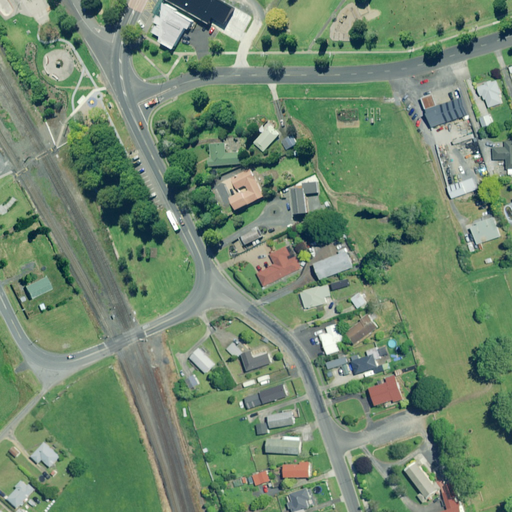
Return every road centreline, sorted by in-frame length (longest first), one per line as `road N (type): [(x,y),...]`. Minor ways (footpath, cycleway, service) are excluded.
road 1 (residential): [(130,107),(206,77),(399,69),(511,36)]
road 2 (secondary): [(0,295),(26,346),(53,361),(89,355),(202,299)]
road 3 (tertiary): [(331,446),(296,354),(224,294)]
road 4 (secondary): [(206,279),(130,107)]
